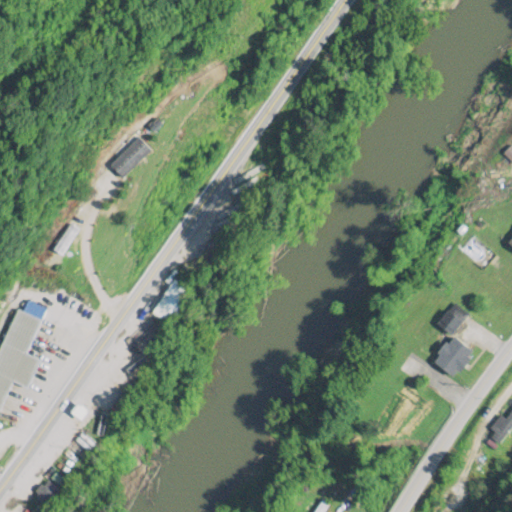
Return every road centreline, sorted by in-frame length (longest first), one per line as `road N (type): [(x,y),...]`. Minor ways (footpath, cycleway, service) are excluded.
road 1 (primary): [(344,0),(0,488)]
road 2 (secondary): [(511,347),(400,511)]
